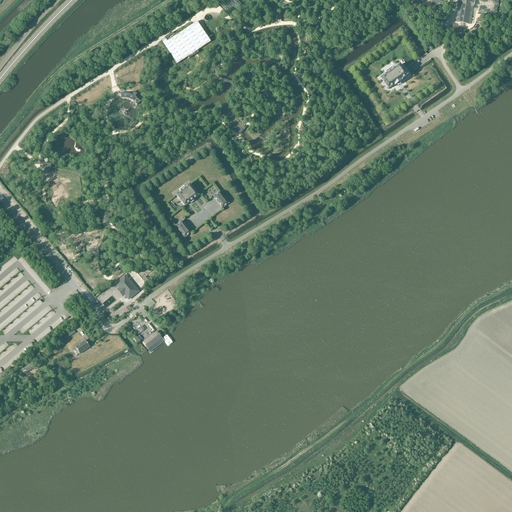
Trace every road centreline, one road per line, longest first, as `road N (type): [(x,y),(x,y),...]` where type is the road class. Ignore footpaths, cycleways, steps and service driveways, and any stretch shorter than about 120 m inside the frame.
road 1 (track): [(225,511),(443,339),(474,305),(511,284)]
road 2 (track): [(392,394),(235,511)]
